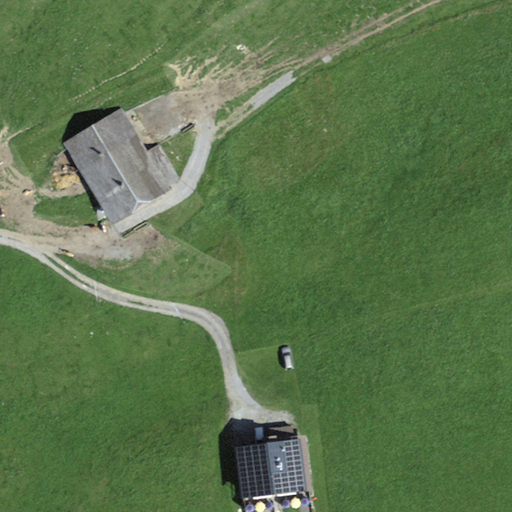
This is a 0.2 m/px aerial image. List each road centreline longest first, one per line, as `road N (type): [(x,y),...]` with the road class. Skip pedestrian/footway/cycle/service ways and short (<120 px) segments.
road 1 (track): [(452,0),(375,28),(290,76),(216,135),(166,203),(96,241),(29,243)]
road 2 (track): [(233,411),(223,344),(205,320),(106,294),(29,243),(0,235)]
